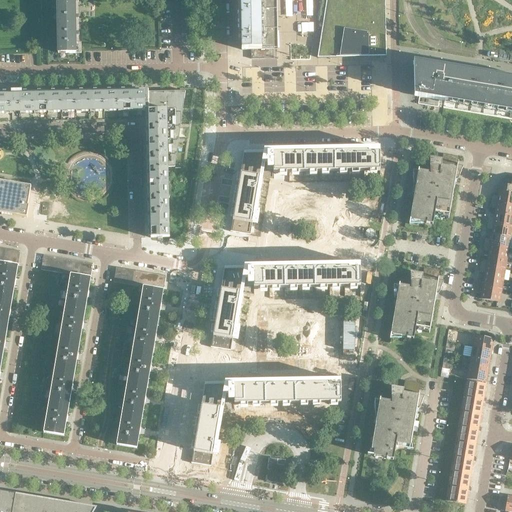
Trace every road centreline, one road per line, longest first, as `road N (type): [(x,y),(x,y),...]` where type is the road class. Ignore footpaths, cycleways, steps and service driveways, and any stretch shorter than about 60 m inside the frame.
road 1 (residential): [(0,130),(134,130),(137,255)]
road 2 (residential): [(511,320),(450,309),(477,146)]
road 3 (residential): [(221,65),(0,72)]
road 4 (residential): [(104,251),(72,451)]
road 5 (residential): [(35,239),(0,434)]
road 6 (residential): [(478,511),(511,346)]
road 7 (residential): [(477,146),(395,134),(312,134)]
road 8 (tertiary): [(159,484),(0,458)]
road 9 (tertiary): [(0,470),(157,496)]
road 10 (residential): [(356,247),(202,245)]
road 11 (residential): [(183,366),(337,364)]
road 12 (residential): [(414,511),(441,373)]
